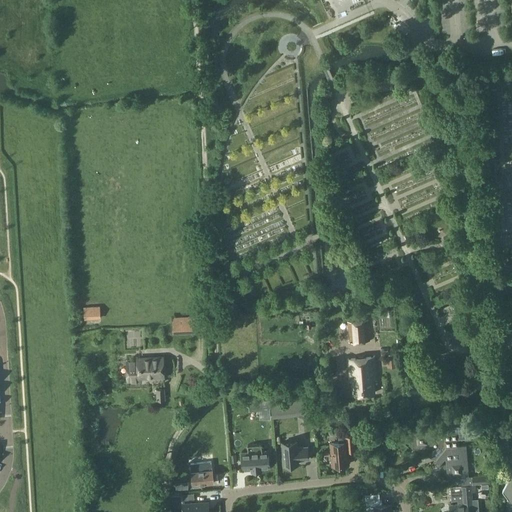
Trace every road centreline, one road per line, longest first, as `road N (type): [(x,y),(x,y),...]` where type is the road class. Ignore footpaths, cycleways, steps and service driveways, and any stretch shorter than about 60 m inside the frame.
road 1 (track): [(192,0),(217,389)]
road 2 (residential): [(406,511),(397,490),(361,480),(229,494)]
road 3 (unclassified): [(511,39),(439,44),(382,0)]
road 4 (track): [(163,511),(171,445),(217,389)]
